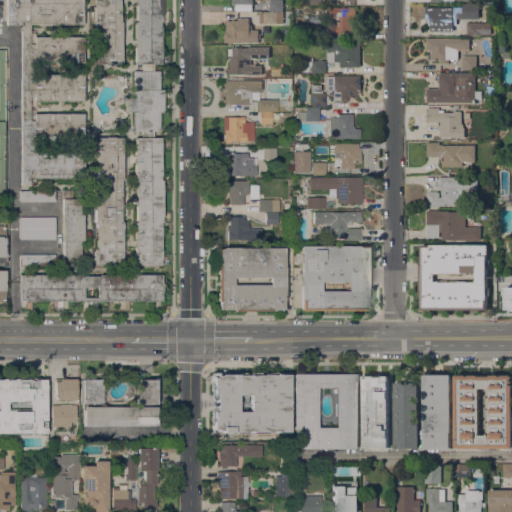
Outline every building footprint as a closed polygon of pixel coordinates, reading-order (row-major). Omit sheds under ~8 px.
[(82,0),(83,24),(50,24),(50,25),(39,25),(39,24),(29,24),(29,30),(31,30),(31,32),(34,32),(34,37),(83,36),(83,62),(35,62),(35,74),(83,74),(83,101),(35,101),(35,113),(83,113),(83,140),(34,140),(34,152),(83,152),(83,177),(29,178),(29,184),(21,184),(20,30),(21,30),(21,24),(6,24),(6,0),(82,0)] [(120,0),(120,21),(122,21),(122,63),(113,64),(105,64),(96,64),(96,21),(93,21),(93,6),(94,6),(94,0),(120,0)] [(135,21),(136,21),(136,0),(162,0),(162,31),(160,31),(160,64),(154,64),(154,71),(159,71),(159,89),(163,89),(163,111),(159,111),(159,131),(153,131),(153,137),(160,137),(160,264),(152,264),(152,265),(143,265),(143,264),(135,264),(135,222),(136,222),(136,180),(135,180),(135,137),(141,137),(141,130),(133,130),(133,112),(129,112),(129,89),(133,89),(133,70),(141,70),(141,64),(135,64),(135,21)] [(269,12),(269,0),(283,0),(283,12),(269,12)] [(339,32),(339,33),(320,33),(320,38),(301,38),(301,25),(309,25),(309,16),(327,16),(327,6),(338,6),(338,7),(348,7),(348,6),(356,6),(356,13),(354,13),(354,16),(353,16),(353,32),(339,32)] [(464,7),(464,18),(459,18),(459,23),(455,24),(455,28),(453,28),(453,30),(431,30),(431,25),(427,25),(427,7),(464,7)] [(283,12),(283,23),(259,23),(259,12),(269,12),(283,12)] [(225,42),(225,38),(224,38),(224,35),(225,35),(225,31),(226,31),(226,20),(238,20),(238,17),(249,17),(249,23),(250,23),(250,29),(259,29),(259,42),(225,42)] [(491,22),(491,34),(481,34),(481,35),(467,35),(467,22),(491,22)] [(469,38),(469,49),(455,49),(455,58),(459,58),(459,63),(453,63),(453,59),(449,59),(448,63),(440,63),(440,60),(431,60),(431,50),(426,50),(426,38),(469,38)] [(360,66),(340,67),(340,61),(327,61),(327,49),(328,49),(327,41),(360,41),(360,66)] [(511,58),(503,58),(503,53),(503,52),(497,52),(497,45),(503,44),(503,51),(511,51),(511,58)] [(262,64),(262,74),(226,73),(226,67),(230,67),(230,56),(232,56),(232,47),(248,47),(248,46),(269,46),(269,58),(251,57),(250,64),(257,64),(262,64)] [(477,69),(462,69),(462,55),(477,55),(477,69)] [(326,72),(312,72),(303,72),(303,60),(325,60),(326,72)] [(475,102),(427,102),(427,88),(439,88),(439,72),(475,72),(475,90),(482,90),(482,99),(475,99),(475,102)] [(326,76),(329,76),(329,73),(335,73),(335,75),(360,75),(360,90),(356,90),(356,97),(347,97),(347,100),(339,100),(333,100),(333,91),(326,91),(326,76)] [(259,112),(259,111),(255,111),(255,99),(251,99),(251,102),(247,102),(247,104),(235,104),(235,105),(230,105),(230,104),(224,104),(224,91),(225,91),(225,89),(223,89),(223,82),(226,82),(226,80),(262,80),(262,91),(258,91),(258,99),(278,99),(278,111),(271,111),(271,112),(259,112)] [(310,92),(311,92),(311,84),(322,84),(322,92),(325,92),(325,106),(311,106),(310,92)] [(318,107),(318,121),(305,121),(305,120),(299,120),(299,111),(305,111),(305,107),(318,107)] [(440,137),(440,121),(427,121),(427,118),(426,118),(426,114),(427,114),(427,107),(439,107),(439,109),(444,109),(444,112),(453,112),(453,111),(461,111),(461,123),(463,123),(463,127),(464,127),(464,137),(440,137)] [(278,112),(278,118),(271,118),(271,123),(259,123),(259,112),(271,112),(278,112)] [(329,117),(336,117),(336,114),(352,114),(352,126),(353,126),(353,128),(359,128),(359,138),(329,138),(329,117)] [(223,140),(223,133),(225,133),(225,129),(223,129),(223,115),(228,115),(228,116),(240,116),(243,116),(243,121),(254,121),(254,140),(223,140)] [(122,180),(121,180),(121,222),(123,222),(123,264),(114,264),(114,265),(105,265),(105,264),(96,264),(96,237),(95,237),(95,200),(96,200),(96,153),(95,153),(95,137),(123,137),(122,180)] [(440,142),(440,145),(475,145),(475,161),(463,161),(463,166),(442,166),(442,156),(427,156),(427,142),(440,142)] [(358,143),(358,147),(360,147),(360,161),(353,161),(353,168),(339,168),(339,158),(334,158),(334,143),(358,143)] [(309,172),(293,172),(293,151),(298,151),(298,147),(305,148),(305,151),(309,151),(309,172)] [(262,148),(281,148),(281,159),(262,159),(262,148)] [(254,161),(251,161),(250,174),(247,174),(247,175),(224,175),(224,153),(241,153),(241,152),(254,152),(254,161)] [(325,162),(325,174),(312,174),(312,162),(325,162)] [(357,176),(357,197),(348,197),(348,203),(338,203),(338,197),(328,197),(328,188),(309,188),(309,177),(357,176)] [(427,205),(427,192),(429,192),(429,190),(438,191),(438,192),(439,192),(439,197),(442,197),(442,194),(441,194),(441,187),(439,187),(439,185),(438,185),(438,177),(478,177),(478,189),(462,189),(462,197),(457,197),(457,204),(445,203),(445,205),(427,205)] [(248,180),(248,194),(243,194),(243,204),(229,204),(229,196),(227,196),(227,180),(248,180)] [(20,202),(20,190),(55,190),(55,201),(20,202)] [(62,198),(63,198),(63,190),(80,190),(80,214),(83,214),(83,240),(80,240),(80,257),(78,257),(78,265),(63,264),(63,257),(62,257),(62,198)] [(324,196),(324,208),(306,208),(306,197),(324,196)] [(278,199),(278,211),(258,211),(258,199),(278,199)] [(427,210),(449,210),(449,211),(465,211),(466,226),(481,226),(481,240),(442,240),(442,232),(440,232),(440,236),(427,236),(427,210)] [(360,211),(360,222),(351,222),(351,225),(345,225),(345,231),(347,231),(347,228),(361,228),(361,240),(342,240),(342,238),(329,238),(329,232),(324,232),(324,223),(320,223),(320,211),(360,211)] [(277,224),(265,223),(265,212),(277,212),(277,224)] [(55,216),(55,239),(20,239),(20,216),(55,216)] [(227,239),(227,230),(226,230),(226,226),(229,226),(229,216),(243,216),(243,221),(247,221),(247,231),(246,231),(246,239),(227,239)] [(421,309),(421,294),(420,294),(420,262),(421,262),(421,244),(488,244),(488,256),(487,256),(487,259),(490,259),(490,267),(487,267),(487,287),(490,287),(490,294),(488,294),(488,309),(421,309)] [(300,310),(300,246),(368,245),(368,310),(300,310)] [(233,311),(233,310),(219,310),(219,301),(217,301),(217,264),(219,264),(219,248),(223,248),(223,247),(284,248),(283,268),(285,268),(285,276),(283,276),(283,283),(286,283),(285,299),(284,299),(283,299),(283,309),(272,309),(272,311),(233,311)] [(55,253),(55,265),(20,265),(19,253),(55,253)] [(84,307),(84,300),(20,300),(20,292),(19,292),(19,283),(19,282),(19,274),(77,274),(77,276),(100,276),(100,274),(161,274),(161,282),(162,282),(162,291),(161,291),(161,301),(96,301),(96,307),(84,307)] [(503,308),(511,308),(511,285),(504,286),(503,308)] [(211,432),(211,405),(216,405),(216,399),(211,399),(211,376),(221,376),(221,373),(287,373),(287,432),(211,432)] [(294,448),(294,373),(359,373),(359,448),(294,448)] [(424,374),(450,374),(450,448),(424,448),(424,374)] [(485,448),(485,447),(483,447),(483,448),(478,448),(478,447),(471,447),(471,448),(458,448),(458,447),(456,447),(456,375),(467,375),(467,376),(470,376),(470,375),(478,375),(478,376),(490,376),(490,374),(499,374),(499,375),(502,375),(511,375),(511,447),(511,448),(505,448),(505,447),(491,447),(491,448),(485,448)] [(388,382),(388,405),(388,446),(363,446),(363,375),(388,375),(388,382)] [(76,399),(54,399),(54,381),(60,381),(60,378),(76,378),(76,399)] [(83,379),(102,378),(102,402),(83,403),(83,379)] [(30,434),(30,433),(0,432),(0,379),(45,379),(45,384),(46,384),(46,432),(38,432),(38,435),(30,434)] [(83,425),(83,406),(137,406),(137,379),(156,379),(156,404),(140,404),(140,406),(156,406),(156,425),(83,425)] [(394,382),(417,382),(417,424),(418,424),(418,447),(394,448),(394,382)] [(51,404),(60,404),(71,403),(71,404),(76,404),(76,421),(71,421),(71,426),(56,426),(51,427),(51,404)] [(261,444),(261,455),(236,455),(236,465),(219,465),(219,460),(218,460),(218,444),(261,444)] [(138,469),(138,447),(156,447),(156,469),(157,469),(157,484),(155,484),(155,507),(143,507),(143,502),(137,502),(137,486),(139,486),(139,481),(142,481),(142,482),(145,482),(145,479),(143,479),(143,469),(138,469)] [(78,453),(78,479),(71,479),(71,493),(77,493),(77,509),(64,509),(64,498),(62,498),(60,497),(55,497),(53,495),(53,493),(51,493),(51,467),(50,467),(50,456),(60,456),(60,453),(78,453)] [(123,456),(134,456),(134,478),(123,479),(123,456)] [(82,504),(83,465),(94,465),(94,460),(108,460),(107,511),(94,511),(94,504),(93,506),(91,507),(90,508),(87,507),(85,506),(84,504),(82,504)] [(470,463),(471,476),(459,477),(459,463),(470,463)] [(511,463),(511,476),(510,476),(510,477),(506,477),(506,476),(503,476),(503,463),(511,463)] [(441,483),(425,483),(425,464),(441,464),(441,483)] [(0,470),(14,470),(15,505),(8,505),(9,509),(1,509),(1,508),(0,508),(0,470)] [(238,470),(238,474),(237,474),(237,476),(247,476),(247,481),(248,481),(249,486),(247,486),(247,498),(220,498),(220,480),(219,481),(218,470),(238,470)] [(275,475),(281,475),(281,471),(285,471),(285,475),(289,475),(289,495),(275,495),(275,475)] [(20,476),(47,476),(46,496),(46,510),(33,510),(33,511),(26,511),(26,510),(20,510),(20,476)] [(329,482),(342,482),(342,493),(359,493),(359,511),(341,511),(341,507),(329,507),(329,482)] [(397,511),(398,486),(414,486),(414,499),(421,499),(421,502),(422,502),(422,504),(421,504),(421,511),(397,511)] [(453,511),(429,511),(429,502),(427,502),(427,488),(440,487),(440,489),(445,489),(445,501),(453,501),(453,511)] [(125,489),(125,490),(130,490),(130,498),(134,498),(134,510),(112,510),(112,489),(125,489)] [(488,511),(488,498),(489,498),(489,489),(511,489),(511,511),(488,511)] [(465,502),(465,494),(466,494),(466,490),(479,490),(479,491),(483,491),(483,499),(482,499),(482,511),(460,511),(460,503),(460,502),(465,502)] [(298,511),(298,495),(315,495),(315,511),(298,511)] [(364,511),(365,496),(377,496),(377,507),(390,507),(390,511),(364,511)] [(234,501),(234,507),(235,507),(235,510),(238,510),(238,509),(251,508),(251,511),(219,511),(219,510),(220,510),(220,501),(234,501)]
